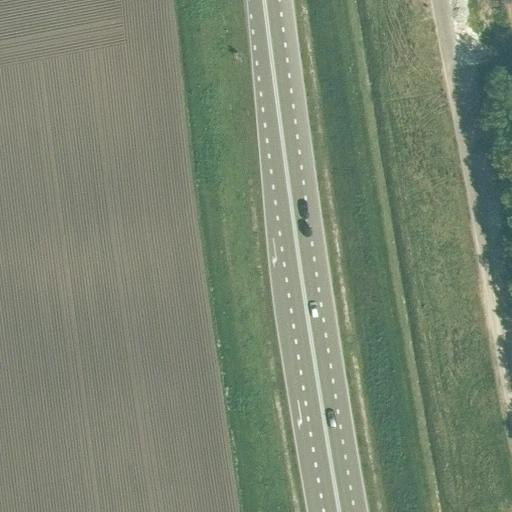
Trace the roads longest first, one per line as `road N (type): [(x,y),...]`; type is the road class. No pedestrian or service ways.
road 1 (trunk): [(338,511),(263,0)]
road 2 (unclassified): [(445,0),(511,354)]
